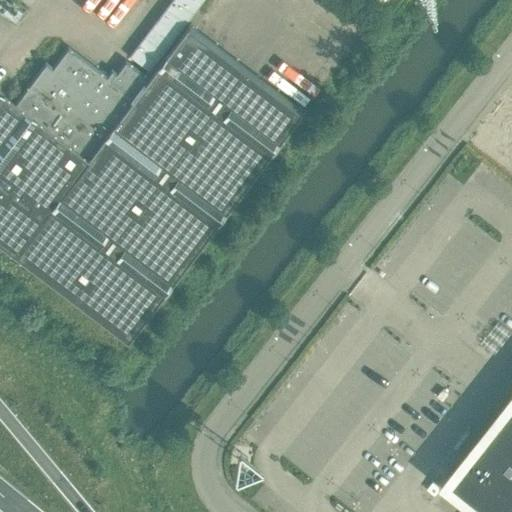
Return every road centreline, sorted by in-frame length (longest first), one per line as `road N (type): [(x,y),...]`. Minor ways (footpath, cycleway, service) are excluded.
road 1 (unclassified): [(229,511),(209,462),(219,430),(511,61)]
road 2 (primary): [(86,511),(0,409)]
